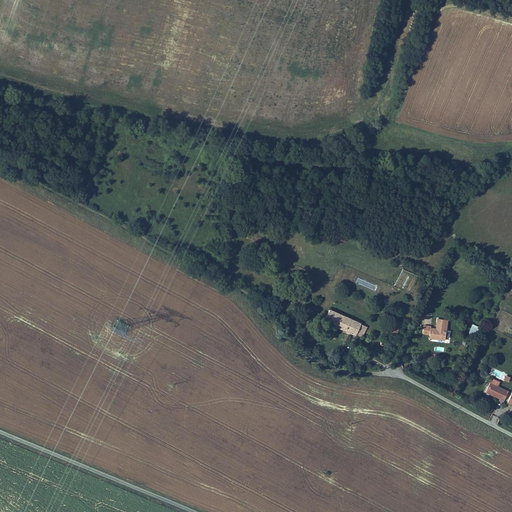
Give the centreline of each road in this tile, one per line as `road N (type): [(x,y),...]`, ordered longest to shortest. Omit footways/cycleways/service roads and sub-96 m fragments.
road 1 (track): [(381,380),(350,379),(299,353),(238,288),(0,170)]
road 2 (unclassified): [(0,432),(192,511)]
road 3 (unclassified): [(511,438),(403,382),(381,380)]
